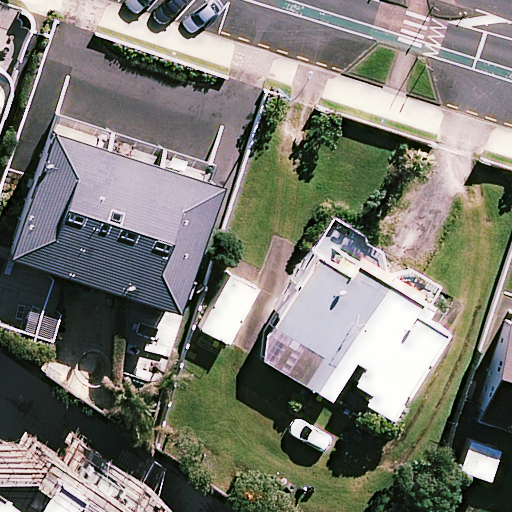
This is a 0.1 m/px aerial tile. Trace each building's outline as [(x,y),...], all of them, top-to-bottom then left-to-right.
[(0,110),(10,78),(10,71),(6,65),(0,60),(0,110)] [(50,119),(10,247),(179,300),(220,173),(50,119)] [(429,274),(333,217),(253,351),(334,399),(341,387),(392,417),(452,316),(417,295),(429,274)] [(229,341),(258,286),(231,272),(202,328),(229,341)] [(511,308),(509,308),(475,409),(511,421),(511,308)] [(0,453),(0,511),(106,511),(113,503),(38,451),(31,462),(17,453),(0,453)]
